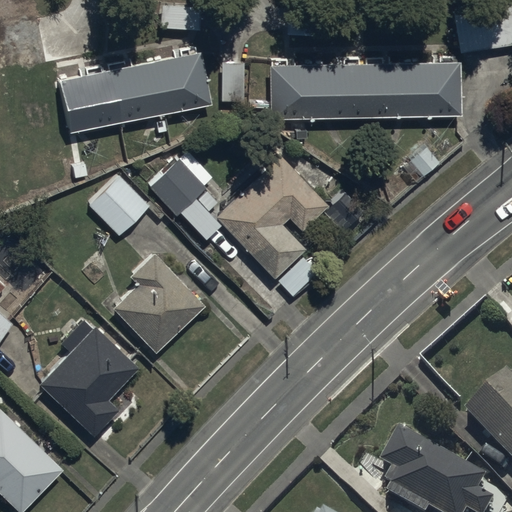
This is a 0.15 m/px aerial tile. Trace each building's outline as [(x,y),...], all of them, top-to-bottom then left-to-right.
[(163,0),(159,0),(159,20),(197,23),(198,2),(163,0)] [(511,0),(499,0),(453,6),(457,45),(511,38),(511,0)] [(37,12),(0,21),(0,34),(7,67),(47,58),(37,12)] [(201,53),(58,82),(69,135),(212,106),(201,53)] [(458,56),(274,62),(276,113),(459,107),(458,56)] [(210,171),(184,145),(148,182),(175,211),(179,207),(203,232),(218,218),(207,206),(215,198),(202,186),(205,183),(201,179),(210,171)] [(273,147),(213,208),(274,270),(302,242),(279,218),(288,210),(302,223),(325,199),(273,147)] [(120,167),(86,199),(118,231),(151,198),(120,167)] [(129,270),(135,276),(110,301),(154,346),(202,300),(151,248),(129,270)] [(0,310),(0,328),(9,318),(0,310)] [(92,319),(37,374),(90,431),(117,404),(105,392),(135,362),(92,319)] [(511,372),(507,367),(464,407),(511,459),(511,372)] [(60,462),(0,403),(0,487),(18,506),(60,462)] [(424,511),(425,511),(429,507),(438,511),(465,511),(467,509),(473,511),(486,511),(494,498),(477,489),(485,474),(398,426),(380,462),(392,469),(385,482),(390,485),(387,491),(424,511)]
